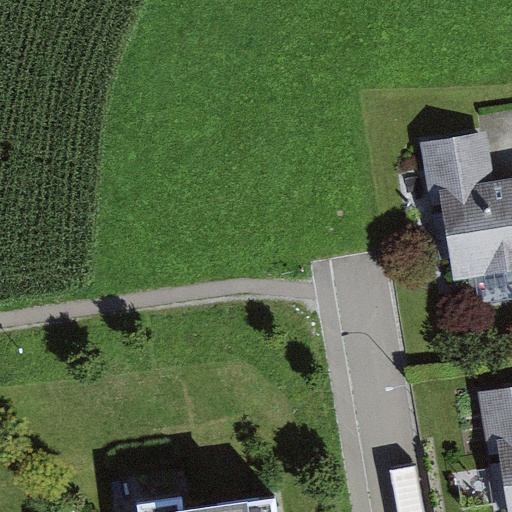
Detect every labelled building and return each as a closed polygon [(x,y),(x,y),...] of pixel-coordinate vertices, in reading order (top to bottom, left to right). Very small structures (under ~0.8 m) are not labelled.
[(495,183),(487,133),(420,144),(431,208),(444,205),(442,191),(495,183)] [(444,205),(456,283),(511,274),(511,180),(495,183),(442,191),(444,205)] [(511,439),(511,388),(480,393),(490,457),(500,455),(498,442),(511,439)] [(500,455),(509,511),(511,511),(511,439),(498,442),(500,455)] [(277,511),(276,502),(211,511),(277,511)]
